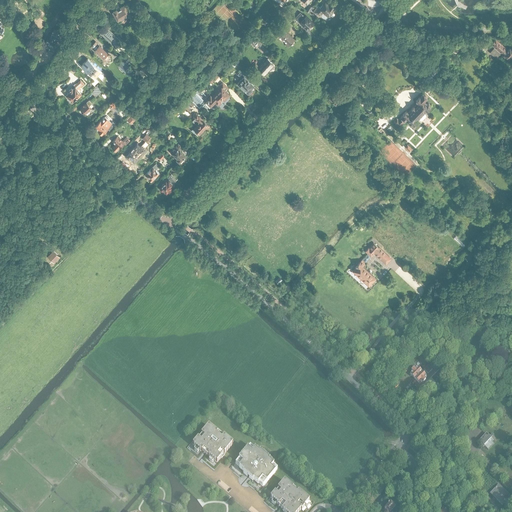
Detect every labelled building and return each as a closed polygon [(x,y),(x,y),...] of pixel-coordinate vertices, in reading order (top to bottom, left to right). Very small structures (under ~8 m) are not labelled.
[(335,9),(335,8),(329,3),(328,4),(325,1),(320,8),(318,6),(318,7),(317,6),(313,12),(317,15),(318,14),(320,16),(323,12),(324,13),(329,17),(329,16),(330,16),(330,15),(333,17),(335,17),(336,15),(335,14),(333,12),(334,12),(335,9)] [(119,23),(131,16),(125,5),(121,7),(122,9),(118,11),(117,10),(113,12),(119,23)] [(285,9),(281,7),(277,13),(281,16),(285,9)] [(309,29),(310,28),(311,28),(312,28),(313,27),(313,26),(312,26),(313,24),(305,17),(301,22),(309,29)] [(295,40),(287,32),(291,27),(287,22),(284,26),(286,28),(279,35),(287,43),(285,44),(288,47),(295,40)] [(122,43),(106,27),(101,33),(117,48),(122,43)] [(62,32),(56,30),(55,29),(55,30),(54,30),(54,31),(53,30),(51,34),(52,34),(50,37),(52,37),(51,40),(56,42),(58,39),(59,40),(62,34),(61,33),(62,32)] [(260,47),(262,45),(255,38),(251,42),(256,47),(258,45),(260,47)] [(497,58),(501,53),(508,60),(511,55),(511,48),(510,47),(508,49),(496,39),(491,44),(494,47),(490,52),(497,58)] [(43,47),(52,52),(56,46),(49,43),(50,41),(47,40),(43,47)] [(96,41),(90,47),(94,51),(99,56),(105,61),(111,56),(96,41)] [(127,56),(123,61),(128,65),(132,61),(127,56)] [(234,66),(239,61),(235,57),(230,62),(234,66)] [(258,71),(259,70),(264,74),(270,68),(270,69),(271,69),(272,68),(272,67),(272,66),(274,64),(267,58),(266,59),(265,58),(263,61),(264,62),(258,68),(257,67),(255,68),(258,71)] [(88,59),(83,63),(81,66),(95,79),(99,75),(101,76),(103,73),(88,59)] [(117,63),(130,76),(134,73),(120,60),(117,63)] [(137,73),(143,79),(147,75),(140,69),(137,73)] [(243,76),(244,75),(240,72),(238,74),(242,78),(237,82),(248,92),(249,92),(251,91),(251,88),(253,86),(243,76)] [(214,73),(208,80),(211,83),(215,79),(216,80),(219,77),(214,73)] [(81,94),(78,90),(84,84),(81,80),(74,86),(75,87),(73,89),(72,88),(68,91),(69,92),(66,95),(72,102),(81,94)] [(206,97),(208,100),(205,103),(209,107),(215,101),(216,103),(217,104),(218,104),(219,104),(220,103),(221,103),(221,102),(222,99),(223,98),(224,99),(229,94),(225,90),(226,89),(225,87),(226,86),(222,83),(219,85),(218,84),(213,89),(216,92),(212,95),(210,93),(206,97)] [(102,91),(98,87),(92,92),(96,96),(102,91)] [(402,129),(400,127),(403,124),(403,123),(407,119),(409,122),(409,123),(410,124),(412,124),(413,125),(419,119),(421,120),(422,120),(426,116),(426,115),(424,113),(431,107),(430,106),(430,104),(429,103),(427,103),(425,101),(428,98),(423,94),(420,97),(420,96),(416,101),(418,103),(415,106),(414,106),(411,108),(412,109),(409,113),(407,111),(402,115),(399,119),(397,118),(394,121),(398,126),(397,127),(400,131),(402,129)] [(343,98),(339,95),(336,98),(332,95),(329,97),(330,98),(329,98),(335,104),(336,104),(336,105),(343,98)] [(189,99),(186,97),(183,99),(186,102),(191,107),(194,104),(189,99)] [(82,112),(84,113),(85,114),(85,113),(86,114),(92,108),(89,106),(92,103),(89,100),(86,103),(87,103),(86,104),(85,103),(82,106),(83,107),(80,109),(81,110),(82,112)] [(180,104),(187,111),(189,108),(182,102),(180,104)] [(335,115),(341,121),(344,118),(337,112),(335,115)] [(194,129),(197,131),(195,133),(197,136),(199,134),(206,127),(209,130),(211,127),(203,119),(199,115),(196,113),(193,116),(196,119),(199,122),(194,129)] [(113,122),(112,123),(105,117),(103,120),(102,119),(94,127),(102,134),(107,128),(109,130),(115,124),(113,122)] [(149,125),(143,132),(147,136),(154,129),(149,125)] [(116,151),(119,148),(120,148),(125,143),(129,138),(126,136),(123,140),(117,135),(112,141),(115,144),(112,148),(116,151)] [(175,139),(183,146),(186,144),(178,136),(175,139)] [(145,149),(138,143),(127,154),(126,156),(129,158),(130,157),(134,161),(135,160),(136,161),(138,158),(145,149)] [(177,160),(179,162),(186,155),(180,150),(182,147),(178,144),(171,151),(173,153),(178,159),(177,160)] [(153,167),(145,175),(152,181),(159,173),(156,170),(159,166),(156,163),(153,167)] [(166,180),(166,179),(159,187),(160,188),(160,189),(161,190),(162,190),(163,190),(167,194),(168,192),(169,193),(173,189),(172,188),(173,186),(172,185),(174,184),(173,183),(177,180),(171,175),(166,180)] [(467,243),(458,234),(453,239),(463,247),(467,243)] [(369,250),(367,253),(368,254),(371,257),(375,254),(381,259),(386,264),(391,259),(385,254),(373,243),(367,249),(369,250)] [(473,249),(465,258),(469,261),(477,253),(473,249)] [(60,257),(59,256),(53,251),(48,256),(54,262),(60,257)] [(354,266),(352,269),(353,269),(352,270),(365,282),(365,283),(367,285),(368,285),(369,285),(376,278),(363,266),(371,257),(368,254),(355,267),(354,266)] [(428,374),(432,370),(428,366),(424,370),(428,374)] [(415,379),(420,374),(418,373),(420,371),(417,367),(415,369),(414,368),(412,371),(412,372),(410,374),(415,379)] [(422,372),(415,379),(420,384),(422,382),(423,382),(426,380),(425,379),(427,377),(422,372)] [(217,463),(219,461),(221,459),(220,458),(223,454),(224,455),(233,445),(224,437),(223,438),(218,433),(217,434),(209,427),(201,436),(202,436),(198,440),(193,446),(196,448),(194,450),(197,453),(199,451),(201,453),(202,452),(203,453),(217,463)] [(486,434),(479,442),(484,446),(491,438),(486,434)] [(491,438),(484,446),(488,450),(495,442),(491,438)] [(242,481),(244,483),(249,478),(253,481),(258,484),(259,484),(263,487),(266,483),(267,483),(277,470),(273,467),(273,466),(275,463),(272,460),(273,459),(271,457),(273,455),(265,448),(263,450),(262,450),(261,451),(257,448),(255,450),(254,451),(250,447),(248,450),(247,450),(239,460),(236,464),(240,468),(239,469),(244,472),(243,473),(246,476),(242,481)] [(277,511),(278,511),(299,511),(301,511),(304,507),(307,509),(309,506),(307,504),(309,502),(298,493),(284,482),(278,490),(278,491),(275,494),(275,493),(270,499),(273,501),(271,503),(275,506),(276,504),(278,506),(280,508),(277,511)] [(502,506),(511,497),(499,485),(490,494),(502,506)] [(390,511),(395,507),(390,502),(383,509),(385,511),(384,511),(390,511)]
